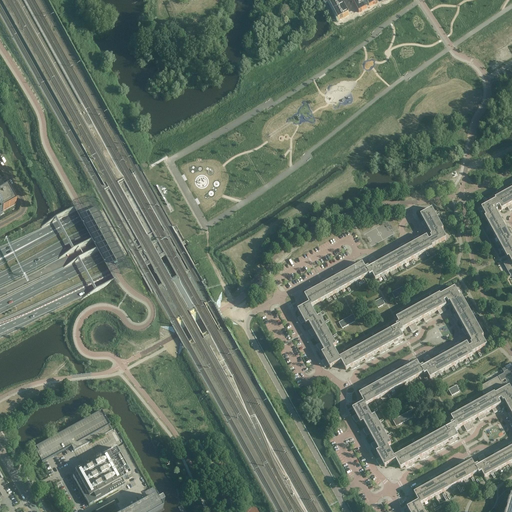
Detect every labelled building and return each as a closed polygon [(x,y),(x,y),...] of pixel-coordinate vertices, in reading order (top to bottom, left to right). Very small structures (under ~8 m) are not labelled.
[(323,0),(326,5),(329,3),(338,21),(349,15),(340,0),(323,0)] [(375,0),(354,0),(352,1),(359,13),(377,3),(375,0)] [(0,215),(1,215),(0,215),(0,214),(0,212),(3,211),(7,209),(11,207),(13,206),(16,204),(8,189),(7,188),(3,181),(2,180),(2,178),(1,178),(1,177),(0,176),(0,175),(0,215)] [(511,194),(510,191),(495,199),(496,200),(501,211),(507,207),(509,211),(511,209),(511,194)] [(501,221),(500,218),(497,213),(501,211),(496,200),(481,208),(485,215),(486,217),(485,218),(486,220),(496,238),(507,231),(504,226),(506,225),(503,220),(501,221)] [(442,227),(440,224),(432,209),(420,215),(424,221),(421,223),(425,229),(427,228),(431,234),(427,237),(429,241),(432,247),(447,239),(442,231),(443,230),(442,227)] [(99,210),(92,214),(120,265),(128,261),(99,210)] [(57,220),(73,250),(76,249),(59,219),(57,220)] [(511,236),(511,234),(509,235),(507,231),(496,238),(505,255),(507,259),(509,258),(510,260),(503,264),(510,276),(511,274),(511,236)] [(433,248),(432,247),(429,241),(427,237),(421,240),(419,236),(413,239),(415,243),(412,245),(419,256),(433,248)] [(419,256),(412,245),(406,248),(404,244),(399,247),(401,251),(398,253),(404,264),(419,256)] [(404,264),(398,253),(392,256),(390,252),(384,255),(387,259),(384,261),(390,272),(404,264)] [(390,272),(384,261),(378,264),(374,257),(369,260),(372,267),(369,269),(368,267),(365,269),(363,264),(357,267),(354,263),(349,266),(351,270),(348,272),(355,283),(369,275),(370,277),(372,275),(375,280),(390,272)] [(79,260),(96,291),(97,290),(98,290),(81,259),(79,260)] [(355,283),(348,272),(342,275),(340,271),(335,274),(337,278),(334,280),(340,291),(355,283)] [(340,291),(334,280),(328,283),(326,279),(320,282),(323,286),(319,287),(326,299),(340,291)] [(311,307),(320,302),(326,299),(319,287),(314,291),(311,287),(306,290),(308,294),(305,296),(309,304),(298,310),(301,316),(297,318),(301,325),(305,322),(306,325),(309,323),(318,318),(317,318),(311,307)] [(392,293),(395,299),(405,293),(402,287),(392,293)] [(472,316),(464,301),(461,295),(460,296),(455,288),(441,296),(446,306),(450,304),(456,314),(454,315),(457,321),(460,320),(461,322),(472,316)] [(446,306),(441,296),(440,294),(425,302),(432,314),(437,311),(440,315),(446,311),(444,307),(446,306)] [(382,298),(375,302),(378,308),(385,304),(382,298)] [(432,314),(425,302),(411,311),(417,322),(423,319),(425,323),(431,319),(429,315),(432,314)] [(403,330),(409,327),(412,333),(419,330),(415,323),(417,322),(411,311),(396,319),(399,324),(396,325),(397,327),(383,334),(389,346),(395,343),(397,347),(404,343),(401,339),(404,338),(401,333),(404,331),(403,330)] [(353,315),(339,323),(342,329),(356,321),(353,315)] [(484,337),(482,334),(472,316),(461,322),(464,328),(462,329),(465,336),(467,335),(470,339),(471,341),(467,344),(473,354),(487,346),(482,337),(484,337)] [(328,331),(324,323),(320,317),(317,318),(318,318),(309,323),(312,329),(308,331),(312,337),(316,335),(317,338),(328,331)] [(336,346),(331,337),(328,331),(317,338),(320,343),(316,345),(320,352),(323,350),(325,352),(333,347),(334,347),(336,346)] [(389,346),(383,334),(369,342),(375,354),(381,351),(383,355),(389,351),(387,347),(389,346)] [(375,354),(369,342),(354,350),(361,362),(366,359),(368,363),(375,359),(373,355),(375,354)] [(473,355),(473,354),(467,344),(461,347),(459,343),(453,346),(456,350),(453,351),(459,363),(473,355)] [(339,357),(334,347),(333,347),(325,352),(322,353),(325,359),(321,361),(325,368),(329,366),(330,368),(341,362),(339,359),(340,358),(339,357)] [(361,362),(354,350),(340,358),(339,359),(341,362),(346,370),(352,367),(354,370),(360,367),(358,363),(361,362)] [(459,363),(453,351),(447,355),(444,350),(439,353),(441,358),(438,359),(445,371),(459,363)] [(445,371),(438,359),(432,363),(428,356),(423,359),(427,366),(424,367),(423,366),(420,367),(417,362),(411,366),(409,361),(404,364),(406,369),(403,370),(409,382),(423,374),(424,376),(427,374),(430,379),(445,371)] [(511,375),(511,374),(509,370),(507,371),(505,368),(502,370),(504,374),(480,387),(484,395),(486,393),(488,397),(494,393),(492,389),(493,388),(496,393),(495,393),(495,395),(501,405),(505,403),(507,406),(511,413),(508,414),(511,420),(511,375)] [(409,382),(403,370),(397,374),(395,369),(389,372),(392,377),(388,378),(395,390),(409,382)] [(395,390),(388,378),(383,382),(380,377),(375,380),(377,385),(374,386),(381,398),(395,390)] [(366,406),(374,401),(381,398),(374,386),(368,390),(366,385),(360,388),(363,393),(359,394),(364,403),(352,409),(356,415),(352,417),(356,423),(359,421),(361,424),(363,422),(372,417),(366,406)] [(452,396),(460,392),(456,386),(448,390),(452,396)] [(501,405),(495,395),(495,393),(494,393),(488,397),(479,402),(486,413),(492,410),(494,413),(501,410),(498,406),(501,405)] [(486,413),(479,402),(465,409),(472,421),(478,418),(480,421),(485,418),(483,415),(486,413)] [(458,429),(463,426),(467,432),(473,429),(470,422),(472,421),(465,409),(451,417),(454,422),(454,423),(451,424),(452,426),(437,433),(444,445),(450,442),(452,446),(458,442),(456,438),(458,437),(456,432),(458,430),(458,429)] [(413,410),(393,421),(396,427),(416,416),(413,410)] [(75,445),(110,426),(110,425),(102,411),(34,448),(42,463),(44,462),(44,461),(46,460),(50,459),(52,457),(57,455),(62,452),(71,447),(75,445)] [(383,430),(378,422),(375,415),(372,417),(363,422),(367,428),(363,430),(366,436),(370,434),(371,436),(383,430)] [(107,433),(112,431),(110,426),(75,445),(71,447),(74,452),(88,444),(107,433)] [(391,445),(386,436),(383,430),(371,436),(374,442),(371,444),(374,451),(378,449),(379,451),(388,446),(391,445)] [(444,445),(437,433),(423,441),(429,453),(435,450),(437,453),(444,450),(442,446),(444,445)] [(429,453),(423,441),(409,449),(415,461),(421,458),(423,461),(429,458),(427,454),(429,453)] [(393,455),(388,446),(379,451),(376,452),(380,458),(376,460),(380,466),(383,464),(385,467),(396,461),(394,457),(393,455)] [(89,506),(93,503),(107,495),(125,485),(122,479),(131,474),(116,448),(98,459),(75,471),(76,473),(76,474),(72,476),(89,506)] [(415,461),(409,449),(394,457),(396,461),(400,469),(406,466),(408,469),(415,466),(413,462),(415,461)] [(511,462),(511,458),(507,450),(501,454),(499,449),(494,452),(496,457),(493,458),(499,470),(511,462)] [(499,470),(493,458),(487,462),(483,455),(478,458),(482,465),(479,466),(478,465),(475,466),(472,461),(466,465),(464,460),(458,463),(461,467),(458,469),(464,481),(478,473),(479,474),(482,473),(484,478),(499,470)] [(464,481),(458,469),(452,472),(449,468),(444,471),(446,475),(443,477),(450,489),(464,481)] [(450,489),(443,477),(437,480),(435,476),(429,479),(432,483),(429,485),(435,497),(450,489)] [(424,511),(421,505),(429,500),(435,497),(429,485),(423,488),(421,484),(415,487),(417,491),(414,493),(419,502),(407,508),(409,511),(424,511)] [(155,497),(128,511),(116,511),(113,506),(112,503),(97,511),(157,511),(162,510),(160,505),(164,503),(162,499),(158,501),(155,497)]
